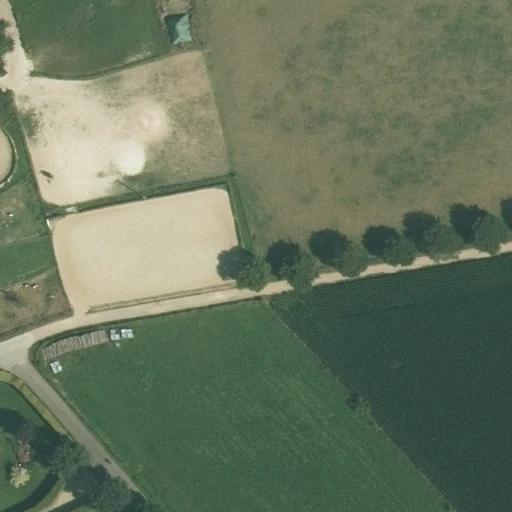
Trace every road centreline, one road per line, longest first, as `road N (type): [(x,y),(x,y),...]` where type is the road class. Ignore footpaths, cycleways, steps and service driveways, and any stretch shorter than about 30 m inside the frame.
road 1 (track): [(7,348),(137,308),(511,246)]
road 2 (track): [(7,348),(146,511)]
